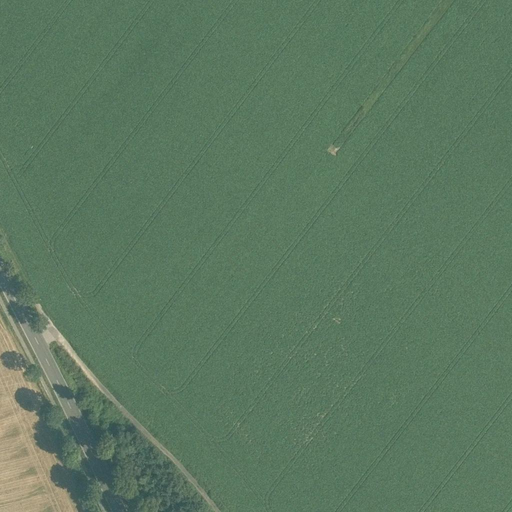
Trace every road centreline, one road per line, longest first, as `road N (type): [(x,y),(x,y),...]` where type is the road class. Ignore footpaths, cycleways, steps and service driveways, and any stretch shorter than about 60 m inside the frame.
road 1 (track): [(217,511),(55,334),(0,228)]
road 2 (tertiary): [(120,511),(0,271)]
road 3 (track): [(367,124),(456,0)]
